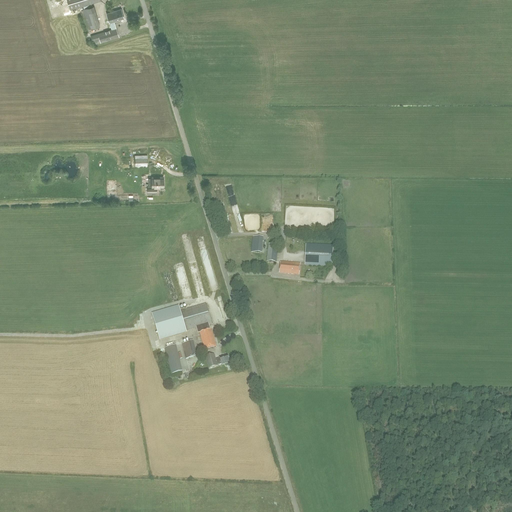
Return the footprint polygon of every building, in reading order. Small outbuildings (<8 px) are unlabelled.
[(67,0),(70,10),(101,1),(100,0),(67,0)] [(89,30),(100,26),(94,6),(82,9),(89,30)] [(109,23),(124,19),(121,9),(106,13),(109,23)] [(101,43),(119,37),(116,28),(91,36),(92,41),(99,39),(101,43)] [(135,156),(135,165),(147,165),(147,156),(135,156)] [(152,186),(148,186),(148,193),(156,193),(156,187),(163,187),(163,178),(161,178),(161,177),(152,177),(152,186)] [(261,253),(263,237),(253,236),(251,252),(261,253)] [(276,263),(278,245),(269,244),(267,262),(276,263)] [(332,266),(333,245),(306,244),(305,265),(332,266)] [(195,254),(206,293),(211,291),(201,252),(195,254)] [(176,269),(185,267),(192,294),(197,292),(188,255),(183,256),(185,263),(178,264),(178,263),(174,264),(176,269)] [(299,275),(300,264),(280,262),(279,273),(299,275)] [(187,332),(186,331),(197,328),(198,333),(200,332),(205,350),(216,346),(211,329),(210,329),(209,324),(212,323),(206,304),(180,312),(178,305),(152,313),(160,340),(187,332)] [(182,344),(186,359),(193,357),(189,342),(182,344)] [(181,369),(177,343),(166,345),(170,371),(181,369)] [(214,360),(212,355),(206,357),(209,369),(218,366),(222,364),(222,365),(230,362),(228,356),(220,358),(220,359),(216,360),(216,359),(214,360)]
